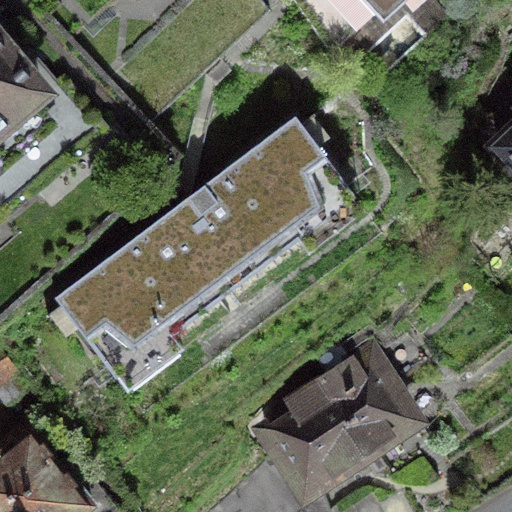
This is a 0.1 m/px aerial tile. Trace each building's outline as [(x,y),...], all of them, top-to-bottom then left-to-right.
[(362,0),(383,22),(406,0),(362,0)] [(0,224),(112,129),(64,72),(57,78),(0,10),(0,224)] [(347,186),(295,117),(55,296),(108,367),(163,325),(171,335),(300,238),(292,228),(347,186)] [(511,134),(497,149),(511,163),(511,134)] [(389,361),(374,341),(286,398),(296,411),(266,429),(306,490),(374,445),(393,469),(414,455),(393,432),(414,419),(380,367),(389,361)] [(0,391),(8,401),(33,382),(19,365),(13,369),(0,353),(0,391)] [(0,511),(74,511),(86,503),(29,433),(15,445),(9,444),(0,451),(0,511)] [(305,511),(269,453),(207,511),(305,511)]
